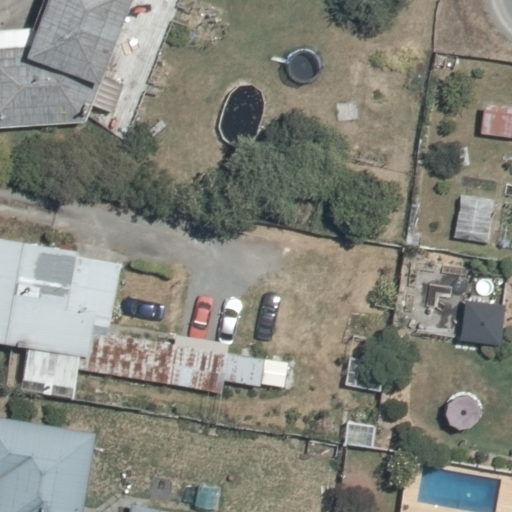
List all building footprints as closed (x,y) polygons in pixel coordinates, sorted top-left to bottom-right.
[(0,130),(96,125),(112,87),(143,0),(61,0),(48,37),(0,39),(0,130)] [(511,108),(490,106),(486,136),(511,139),(511,108)] [(494,202),(462,197),(455,240),(487,246),(494,202)] [(0,239),(0,344),(35,351),(86,360),(91,331),(115,335),(128,263),(0,239)] [(291,287),(248,272),(238,300),(281,315),(291,287)] [(91,331),(86,360),(84,370),(107,374),(226,395),(233,356),(115,335),(91,331)] [(86,360),(35,351),(29,382),(80,392),(84,370),(86,360)] [(89,511),(102,435),(0,418),(0,480),(4,481),(0,504),(0,511),(89,511)]
